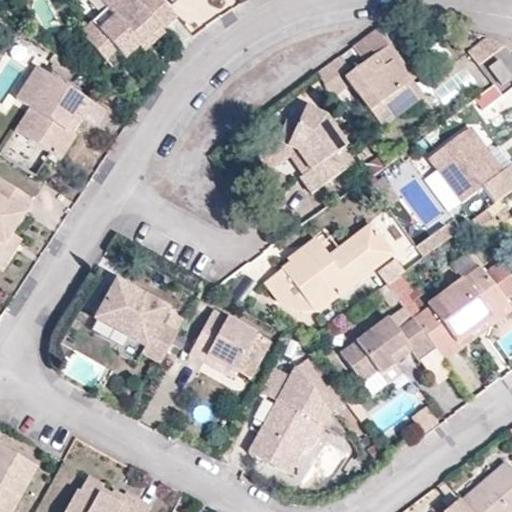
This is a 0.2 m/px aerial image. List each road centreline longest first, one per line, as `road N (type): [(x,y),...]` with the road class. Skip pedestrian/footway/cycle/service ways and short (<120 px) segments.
road 1 (residential): [(317,0),(252,25),(206,62),(109,205)]
road 2 (residential): [(251,511),(0,374)]
road 3 (residential): [(109,205),(0,374)]
road 4 (residential): [(373,511),(511,406)]
road 5 (residential): [(109,205),(204,255),(222,257),(254,243)]
